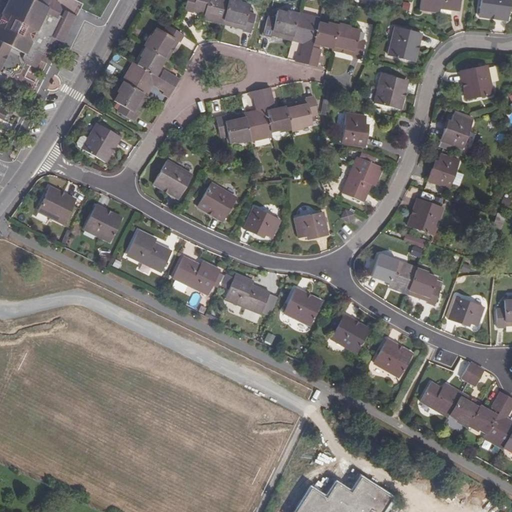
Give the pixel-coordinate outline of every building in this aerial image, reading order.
[(1,0),(0,3),(0,6),(4,9),(8,0),(29,0),(35,3),(36,0),(1,0)] [(0,16),(0,39),(10,48),(23,54),(21,59),(22,62),(31,66),(35,58),(41,61),(47,64),(50,58),(48,57),(52,49),(54,50),(58,41),(64,44),(77,17),(65,11),(62,17),(58,16),(61,10),(58,4),(50,0),(36,0),(35,3),(29,0),(8,0),(4,9),(0,16)] [(188,0),(186,12),(193,14),(193,12),(204,15),(205,16),(206,14),(208,14),(207,21),(222,24),(228,1),(227,0),(226,0),(188,0)] [(421,0),(420,10),(436,12),(436,5),(439,5),(439,8),(440,8),(451,9),(451,11),(459,12),(460,0),(421,0)] [(480,0),(478,17),(490,18),(491,15),(495,15),(495,19),(508,20),(510,0),(480,0)] [(228,1),(222,24),(243,29),(243,31),(249,33),(254,15),(247,13),(249,5),(228,1)] [(268,18),(263,36),(270,38),(271,37),(291,42),(298,17),(277,12),(276,20),(268,18)] [(297,56),(295,63),(308,65),(311,50),(313,46),(318,24),(319,19),(298,14),(298,17),(291,42),(300,45),(301,43),(304,44),(301,57),(297,56)] [(318,24),(313,46),(319,47),(331,51),(336,29),(318,24)] [(157,30),(146,48),(147,49),(166,60),(168,61),(178,43),(179,43),(183,36),(167,26),(163,34),(157,30)] [(331,51),(331,52),(351,57),(351,59),(359,60),(364,42),(356,40),(358,32),(337,27),(336,29),(331,51)] [(395,27),(388,56),(413,62),(416,50),(413,50),(414,45),(418,45),(420,34),(395,27)] [(0,67),(10,48),(0,39),(0,67)] [(52,49),(48,57),(50,58),(53,59),(57,51),(54,50),(52,49)] [(147,49),(137,66),(157,77),(160,72),(166,60),(147,49)] [(311,50),(308,65),(316,68),(320,52),(318,51),(311,50)] [(35,58),(31,66),(37,69),(41,61),(35,58)] [(133,63),(122,82),(125,84),(147,97),(152,88),(151,87),(152,85),(164,92),(162,95),(168,99),(174,88),(160,80),(157,77),(137,66),(133,63)] [(460,87),(464,99),(490,92),(481,64),(456,71),(459,83),(462,82),(464,86),(460,87)] [(163,74),(160,80),(174,88),(178,81),(164,72),(163,74)] [(382,75),(374,104),(400,110),(403,98),(399,98),(401,93),(404,94),(407,82),(382,75)] [(125,84),(115,102),(121,106),(118,112),(133,122),(138,115),(136,115),(147,97),(125,84)] [(262,90),(265,106),(272,105),(274,104),(270,88),(262,90)] [(251,137),(252,142),(272,137),(271,131),(266,110),(265,106),(262,90),(250,92),(251,100),(255,98),(258,112),(256,112),(255,110),(246,113),(251,137)] [(291,127),(291,130),(312,125),(310,116),(318,115),(314,96),(306,98),(307,100),(285,104),(285,106),(291,127)] [(266,110),(271,131),(291,127),(285,106),(273,108),(266,110)] [(229,135),(230,142),(251,137),(246,113),(225,118),(224,116),(217,118),(222,136),(229,135)] [(346,115),(343,143),(365,147),(367,134),(364,133),(365,126),(366,117),(346,115)] [(445,130),(441,141),(462,149),(472,122),(453,115),(451,123),(448,130),(445,130)] [(82,150),(105,164),(110,154),(108,152),(110,147),(113,149),(120,137),(97,124),(88,140),(83,137),(79,138),(76,144),(77,147),(82,150)] [(431,169),(426,181),(449,189),(458,162),(439,155),(436,163),(434,170),(431,169)] [(358,158),(342,194),(364,203),(367,196),(365,195),(370,186),(370,184),(368,183),(369,181),(376,183),(382,168),(358,158)] [(166,162),(153,184),(163,190),(164,187),(169,190),(167,193),(178,199),(191,177),(166,162)] [(210,185),(197,208),(207,214),(208,211),(213,213),(211,216),(222,223),(235,199),(210,185)] [(37,211),(63,224),(74,201),(65,196),(63,199),(58,197),(60,194),(48,188),(37,211)] [(412,215),(408,227),(432,236),(442,208),(418,199),(414,210),(417,211),(415,216),(412,215)] [(84,230),(111,243),(122,219),(112,214),(110,217),(105,215),(106,212),(95,206),(84,230)] [(252,208),(242,230),(254,236),(255,232),(263,236),(271,240),(279,220),(252,208)] [(347,209),(342,217),(346,220),(350,222),(354,212),(347,209)] [(294,219),(297,239),(306,236),(313,235),(314,239),(327,236),(322,213),(294,219)] [(504,221),(495,217),(490,229),(499,232),(504,221)] [(136,261),(161,273),(171,252),(164,249),(164,250),(154,245),(153,244),(152,246),(149,245),(152,239),(137,232),(127,253),(128,253),(138,258),(136,261)] [(421,246),(422,239),(404,235),(403,242),(421,246)] [(208,292),(209,293),(213,285),(219,272),(204,265),(201,270),(199,269),(200,268),(199,267),(189,262),(190,261),(182,257),(173,278),(197,290),(198,287),(208,292)] [(392,288),(407,294),(416,271),(415,270),(404,267),(406,264),(388,257),(386,262),(379,259),(373,276),(390,283),(391,283),(392,282),(394,282),(392,288)] [(426,303),(433,305),(439,287),(432,285),(435,277),(416,271),(407,294),(427,301),(426,303)] [(217,287),(223,274),(219,272),(213,285),(217,287)] [(235,303),(260,314),(269,293),(262,290),(262,291),(252,287),(250,286),(249,288),(247,287),(250,280),(235,274),(226,295),(226,296),(237,300),(235,303)] [(283,312),(309,325),(321,303),(310,297),(309,300),(304,298),(306,295),(294,289),(283,312)] [(455,298),(447,319),(460,324),(461,321),(469,323),(477,327),(483,308),(455,298)] [(496,310),(497,329),(505,329),(505,328),(511,327),(511,301),(504,302),(504,309),(496,310)] [(330,338),(356,353),(369,331),(359,325),(357,328),(352,325),(354,322),(343,316),(330,338)] [(373,363),(399,378),(412,355),(402,349),(400,353),(395,350),(398,347),(386,340),(373,363)] [(460,379),(467,383),(476,368),(469,364),(460,379)] [(476,368),(467,383),(474,387),(483,372),(476,368)] [(448,414),(449,414),(461,393),(447,384),(444,390),(442,389),(443,387),(441,386),(432,381),(421,401),(437,410),(438,409),(448,414)] [(494,408),(499,411),(507,396),(500,392),(492,407),(494,408)] [(449,414),(469,426),(469,424),(480,405),(481,404),(461,393),(449,414)] [(484,438),(502,449),(504,446),(511,431),(511,421),(508,419),(507,420),(505,419),(511,407),(511,399),(507,396),(499,411),(497,414),(486,434),(484,438)] [(469,424),(486,434),(497,414),(491,411),(480,405),(469,424)] [(445,423),(454,429),(457,424),(449,418),(445,423)] [(394,511),(389,508),(373,498),(383,482),(367,472),(348,503),(317,484),(307,500),(322,509),(319,511),(394,511)] [(373,498),(389,508),(392,499),(383,482),(373,498)] [(297,511),(319,511),(322,509),(307,500),(297,511)]
